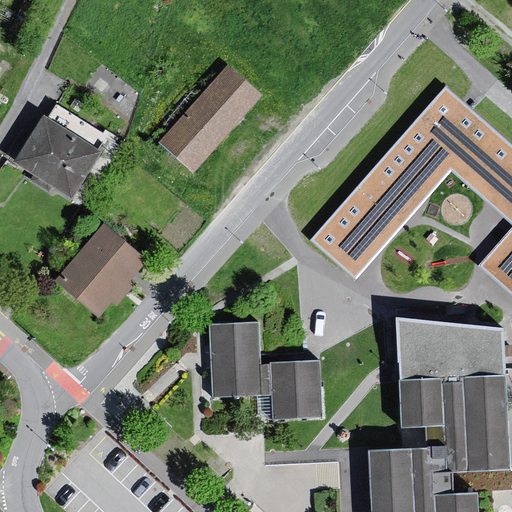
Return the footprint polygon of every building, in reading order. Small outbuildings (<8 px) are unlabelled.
[(255,100),(221,69),(152,147),(187,175),(255,100)] [(511,142),(446,86),(313,239),(349,269),(450,153),(511,206),(511,250),(490,275),(511,293),(511,142)] [(37,118),(7,163),(63,202),(91,156),(37,118)] [(143,260),(104,228),(61,280),(100,312),(143,260)] [(503,329),(398,319),(400,382),(505,377),(503,329)] [(258,320),(210,323),(214,397),(274,394),(272,365),(261,365),(258,320)] [(317,362),(272,365),(274,394),(276,420),(321,417),(317,362)] [(427,448),(370,451),(372,511),(480,511),(480,492),(455,493),(454,472),(509,470),(505,377),(400,382),(402,428),(426,427),(427,448)]
